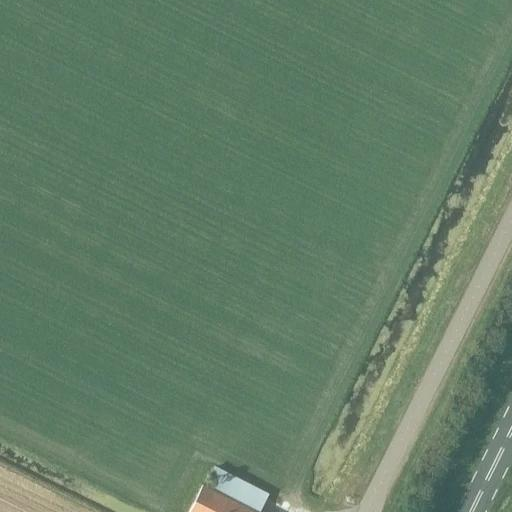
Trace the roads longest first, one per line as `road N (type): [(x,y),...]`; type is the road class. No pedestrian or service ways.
road 1 (track): [(291,511),(295,476),(511,40)]
road 2 (unclassified): [(365,511),(511,217)]
road 3 (track): [(289,498),(192,449),(157,510)]
